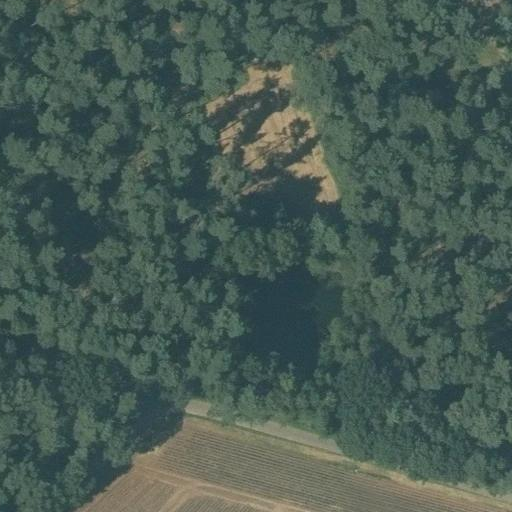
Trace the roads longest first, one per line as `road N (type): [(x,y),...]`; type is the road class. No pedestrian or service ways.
road 1 (unclassified): [(0,355),(511,507)]
road 2 (track): [(161,400),(44,511)]
